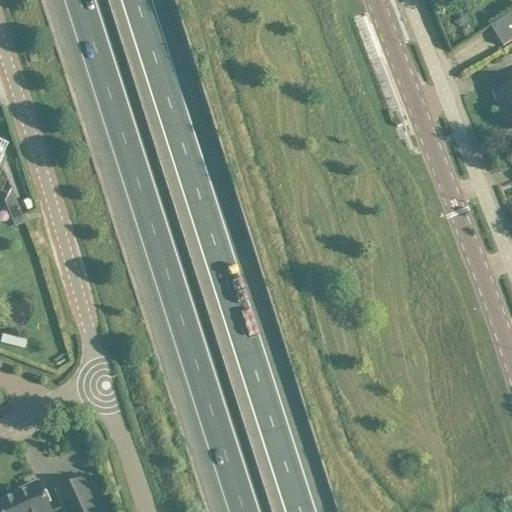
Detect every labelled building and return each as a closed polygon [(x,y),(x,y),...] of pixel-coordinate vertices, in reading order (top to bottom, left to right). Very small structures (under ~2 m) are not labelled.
[(460,28),(467,25),(468,16),(462,10),(454,15),(453,23),(460,28)] [(511,41),(511,13),(490,27),(503,47),(511,41)] [(35,55),(29,57),(31,63),(37,61),(35,55)] [(511,86),(494,93),(506,123),(511,120),(511,86)] [(25,227),(12,193),(6,205),(16,230),(25,227)] [(65,511),(97,511),(83,479),(56,491),(65,511)] [(0,511),(51,511),(47,503),(39,485),(35,487),(34,484),(23,489),(24,491),(0,502),(0,511)]
